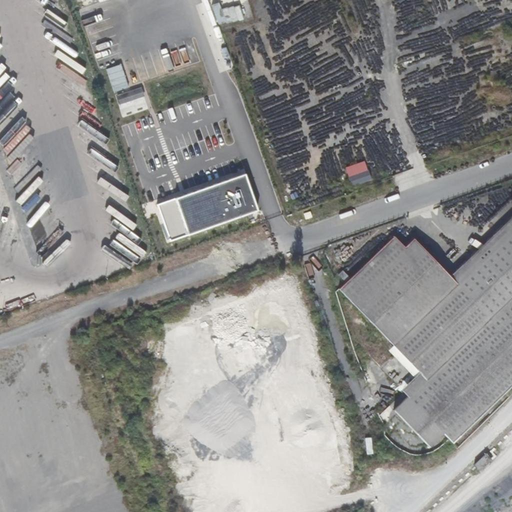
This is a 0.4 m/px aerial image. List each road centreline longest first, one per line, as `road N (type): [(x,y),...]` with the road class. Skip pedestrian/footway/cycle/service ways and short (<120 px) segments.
road 1 (unknown): [(449,468),(385,461),(354,441),(337,414),(304,235),(247,187)]
road 2 (unclassified): [(511,163),(280,243)]
road 3 (unknown): [(247,187),(168,0)]
road 4 (unknown): [(247,187),(167,180),(144,140)]
